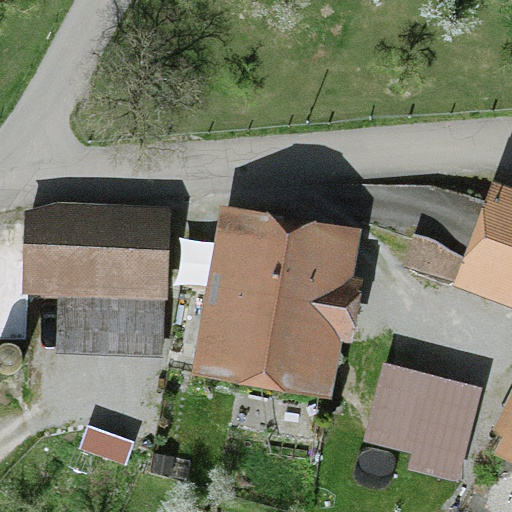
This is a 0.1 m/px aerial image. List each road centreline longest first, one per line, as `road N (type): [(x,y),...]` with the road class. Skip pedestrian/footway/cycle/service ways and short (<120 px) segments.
road 1 (unclassified): [(17,181),(511,147)]
road 2 (tertiary): [(17,181),(109,0)]
